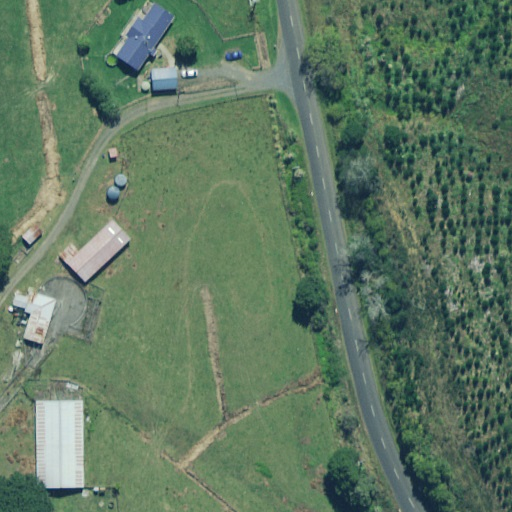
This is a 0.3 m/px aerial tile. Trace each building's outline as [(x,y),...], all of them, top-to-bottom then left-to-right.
[(173,16),(155,4),(144,21),(139,18),(126,39),(128,40),(117,57),(138,70),(173,16)] [(154,71),(154,89),(179,89),(179,71),(154,71)] [(131,240),(113,221),(81,251),(74,243),(60,256),(85,282),(131,240)] [(44,231),(36,223),(22,237),(30,245),(44,231)] [(31,300),(22,297),(22,292),(17,291),(16,295),(13,305),(24,309),(23,312),(30,315),(24,338),(40,344),(43,336),(33,333),(35,327),(46,331),(55,301),(36,295),(34,301),(33,304),(30,303),(31,300)] [(82,488),(82,402),(36,402),(37,488),(82,488)]
